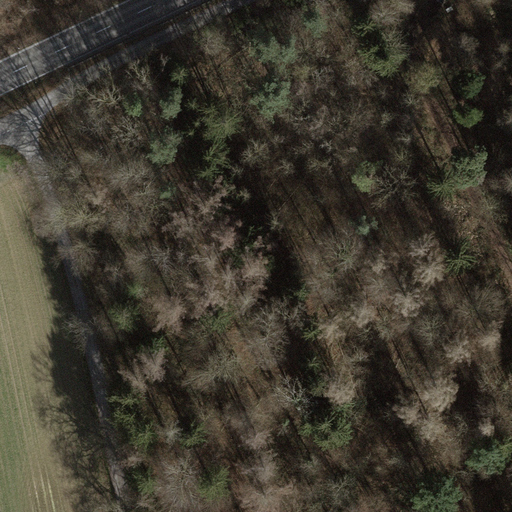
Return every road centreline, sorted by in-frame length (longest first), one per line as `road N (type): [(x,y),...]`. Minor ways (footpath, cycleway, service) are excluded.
road 1 (track): [(14,119),(41,163),(129,511)]
road 2 (secondary): [(166,0),(0,79)]
